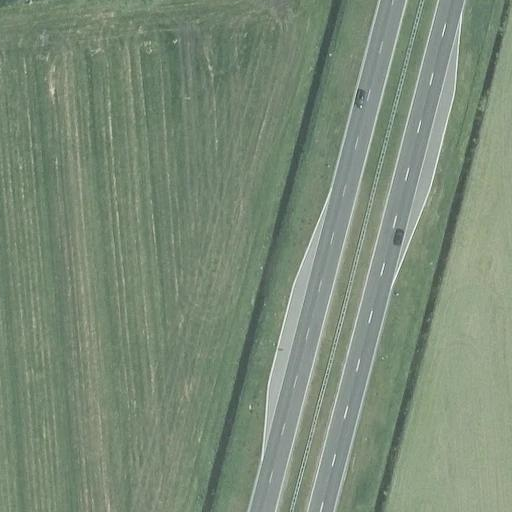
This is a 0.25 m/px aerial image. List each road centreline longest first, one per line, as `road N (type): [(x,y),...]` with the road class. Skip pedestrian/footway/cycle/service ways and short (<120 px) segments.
road 1 (trunk): [(319,511),(450,0)]
road 2 (trunk): [(391,0),(260,511)]
